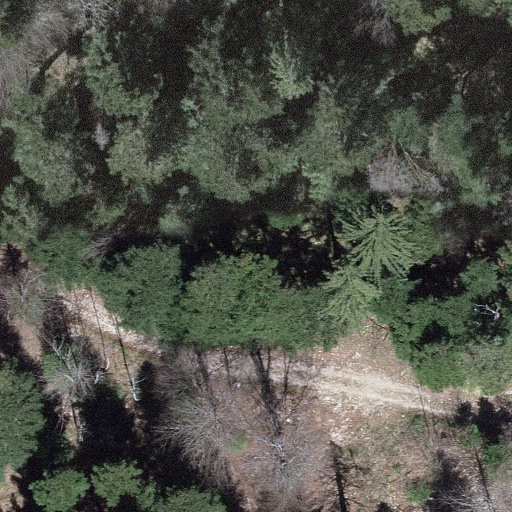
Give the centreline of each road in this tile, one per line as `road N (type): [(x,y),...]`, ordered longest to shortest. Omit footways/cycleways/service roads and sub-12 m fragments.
road 1 (track): [(511,410),(200,357),(0,260)]
road 2 (track): [(400,393),(350,433),(252,467),(0,506)]
